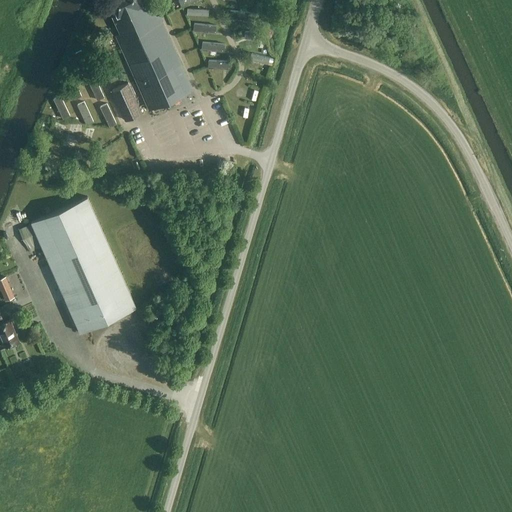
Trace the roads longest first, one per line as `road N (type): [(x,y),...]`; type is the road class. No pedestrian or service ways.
road 1 (unclassified): [(166,511),(305,42)]
road 2 (unclassified): [(511,247),(463,144),(433,105),(374,66),(305,42)]
